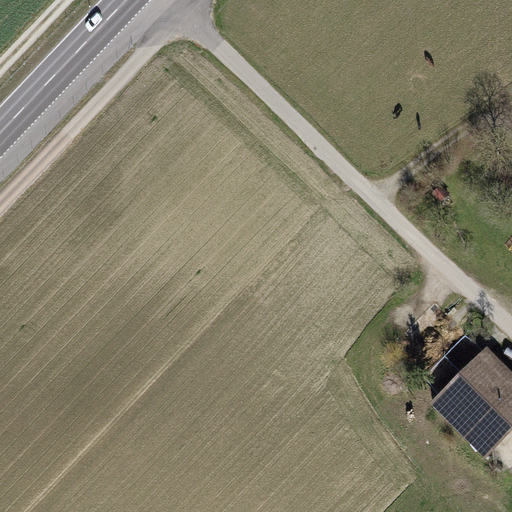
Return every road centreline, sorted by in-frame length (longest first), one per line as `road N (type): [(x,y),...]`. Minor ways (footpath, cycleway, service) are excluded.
road 1 (unclassified): [(456,273),(183,19)]
road 2 (track): [(183,19),(0,209)]
road 3 (primary): [(0,147),(131,0)]
road 4 (track): [(376,199),(469,129),(487,122),(511,127)]
